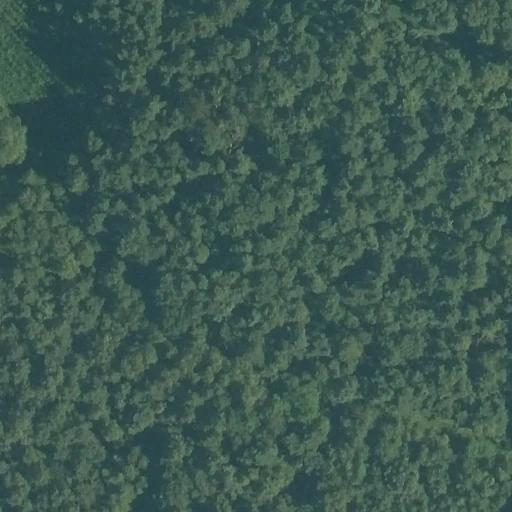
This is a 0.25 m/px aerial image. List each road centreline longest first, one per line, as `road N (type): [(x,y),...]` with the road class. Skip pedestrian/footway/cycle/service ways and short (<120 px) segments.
road 1 (track): [(0,269),(511,438)]
road 2 (track): [(62,0),(153,90),(0,226)]
